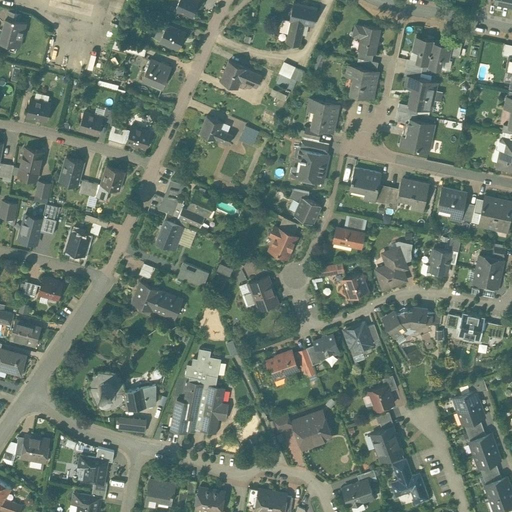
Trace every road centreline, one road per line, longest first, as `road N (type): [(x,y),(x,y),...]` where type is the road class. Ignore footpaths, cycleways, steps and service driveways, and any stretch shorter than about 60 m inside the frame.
road 1 (residential): [(511,298),(500,306),(417,290),(308,325),(294,277)]
road 2 (residential): [(228,0),(156,164)]
road 3 (residential): [(156,164),(0,124)]
road 4 (residential): [(370,152),(511,181)]
road 5 (residential): [(107,276),(29,395)]
road 6 (residential): [(511,29),(377,0)]
road 7 (residential): [(156,164),(107,276)]
road 8 (residential): [(29,395),(77,426),(138,447)]
